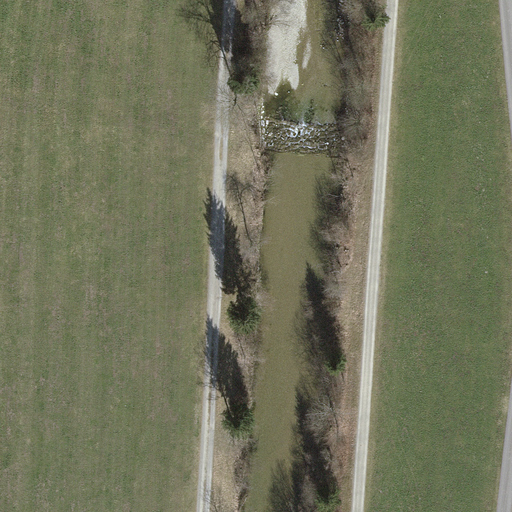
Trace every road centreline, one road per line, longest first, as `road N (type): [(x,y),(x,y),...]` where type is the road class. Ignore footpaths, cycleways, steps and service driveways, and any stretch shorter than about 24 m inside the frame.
road 1 (track): [(396,0),(359,511)]
road 2 (track): [(203,511),(232,0)]
road 3 (track): [(507,0),(511,460),(505,511)]
